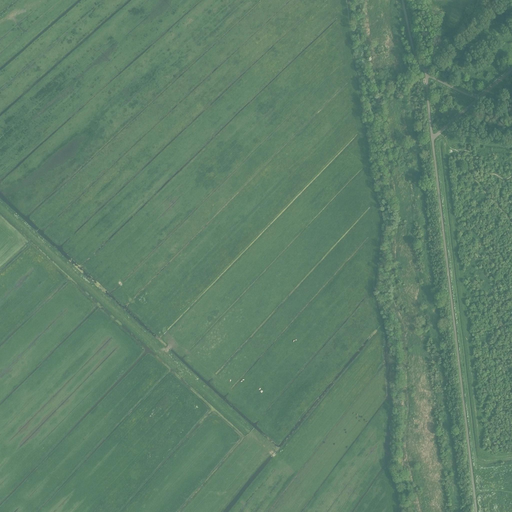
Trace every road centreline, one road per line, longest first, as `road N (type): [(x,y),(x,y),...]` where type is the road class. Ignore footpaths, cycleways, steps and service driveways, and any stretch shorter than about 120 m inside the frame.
road 1 (track): [(0,206),(281,461)]
road 2 (unknown): [(511,455),(479,451),(439,133)]
